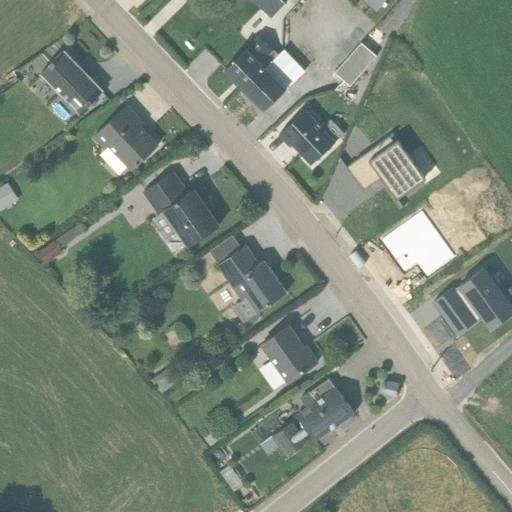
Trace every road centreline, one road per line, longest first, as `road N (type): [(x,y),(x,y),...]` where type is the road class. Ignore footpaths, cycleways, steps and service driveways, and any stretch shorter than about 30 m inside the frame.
road 1 (tertiary): [(429,392),(287,198),(99,0)]
road 2 (tertiary): [(280,511),(429,392)]
road 3 (tertiary): [(429,392),(511,490)]
